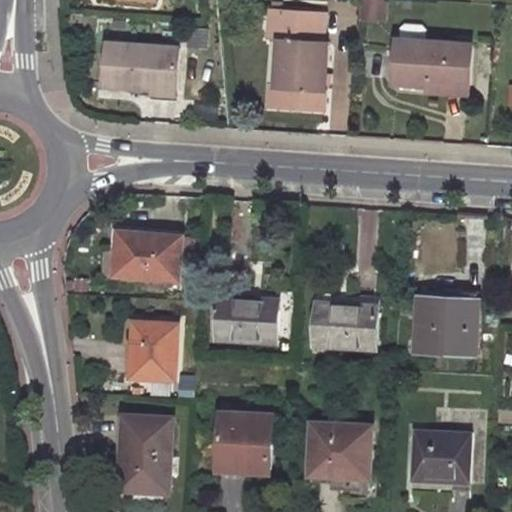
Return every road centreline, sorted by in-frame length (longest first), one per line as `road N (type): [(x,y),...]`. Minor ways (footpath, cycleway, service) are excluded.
road 1 (residential): [(64,161),(511,183)]
road 2 (residential): [(8,242),(48,372),(64,511)]
